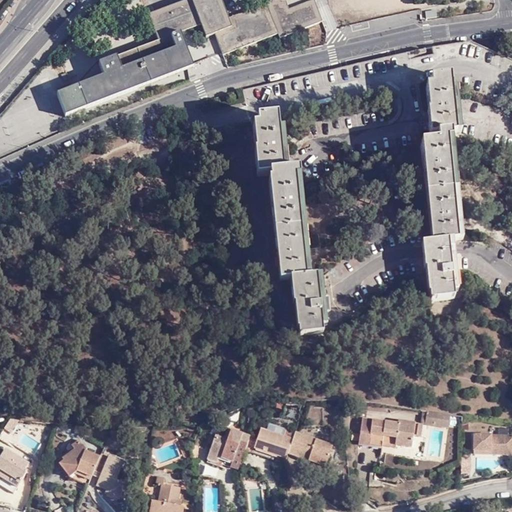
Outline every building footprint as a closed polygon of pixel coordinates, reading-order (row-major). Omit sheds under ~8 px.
[(143,49),(156,85),(199,68),(186,33),(207,25),(212,37),(221,34),(229,54),(284,32),(286,35),(327,20),(320,0),(310,0),(289,8),(286,0),(274,0),(234,15),(228,0),(192,0),(168,9),(153,15),(158,27),(164,41),(143,49)] [(438,19),(437,12),(427,14),(428,21),(438,19)] [(71,116),(156,85),(143,49),(103,63),(108,77),(62,95),(71,116)] [(70,82),(75,80),(72,73),(67,75),(70,82)] [(431,147),(421,148),(432,247),(422,248),(425,272),(426,272),(429,298),(431,298),(432,303),(455,300),(455,294),(458,294),(454,245),(463,243),(451,139),(461,137),(456,95),(452,95),(450,81),(430,83),(431,88),(425,89),(431,147)] [(257,157),(260,183),(272,181),(273,188),(271,188),(284,287),(292,286),(296,314),(298,314),(300,335),(302,335),(303,342),(328,340),(328,333),(333,332),(331,316),(334,315),(333,302),(329,302),(327,281),(315,283),(300,175),(289,177),(284,135),(280,136),(278,121),(259,123),(260,130),(256,131),(259,156),(257,157)] [(451,427),(453,415),(429,412),(427,423),(451,427)] [(398,425),(400,446),(414,448),(416,437),(421,438),(423,424),(400,421),(399,425),(398,425)] [(386,444),(400,446),(398,425),(365,422),(361,447),(385,451),(385,449),(386,444)] [(248,437),(225,428),(221,438),(213,435),(203,460),(214,464),(217,458),(228,463),(226,468),(235,471),(239,462),(243,453),(248,437)] [(254,440),(251,449),(285,461),(288,453),(292,440),(259,429),(254,440)] [(295,430),(292,440),(288,453),(325,466),(331,444),(295,430)] [(500,448),(511,448),(511,435),(475,434),(475,453),(499,455),(500,448)] [(254,440),(248,437),(243,453),(249,455),(251,449),(254,440)] [(93,468),(99,455),(87,449),(87,446),(80,438),(72,444),(76,449),(73,452),(71,449),(62,456),(63,459),(60,462),(70,474),(76,469),(90,475),(93,468)] [(160,465),(182,457),(175,441),(153,450),(160,465)] [(0,453),(0,477),(17,486),(25,471),(23,470),(27,462),(2,449),(0,453)] [(106,488),(121,494),(126,482),(116,477),(123,460),(101,451),(99,455),(93,468),(102,473),(101,477),(98,476),(95,483),(106,488)] [(176,506),(180,486),(164,483),(165,477),(158,476),(156,484),(161,485),(158,502),(150,501),(147,511),(182,511),(183,507),(176,506)] [(120,498),(121,494),(106,488),(106,492),(120,498)]
